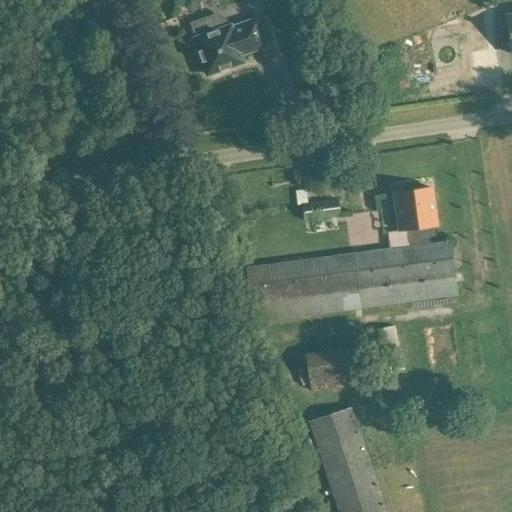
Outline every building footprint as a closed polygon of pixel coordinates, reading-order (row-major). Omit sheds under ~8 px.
[(190,22),(196,39),(193,40),(195,44),(193,46),(196,54),(199,55),(206,76),(211,74),(214,76),(222,73),(223,70),(242,63),(240,55),(265,46),(254,18),(230,27),(228,22),(226,19),(225,17),(223,15),(219,14),(215,13),(190,22)] [(409,246),(253,267),(247,268),(249,288),(254,321),(457,294),(450,240),(430,243),(428,227),(437,225),(432,188),(394,193),(400,230),(406,229),(409,246)] [(306,190),(296,192),(298,205),(303,205),(308,204),(306,190)] [(303,205),(305,221),(341,216),(338,200),(308,204),(303,205)] [(370,333),(384,403),(400,400),(395,372),(405,370),(397,327),(370,333)] [(294,356),(300,389),(345,382),(339,348),(294,356)] [(310,422),(338,511),(385,511),(352,408),(310,422)]
